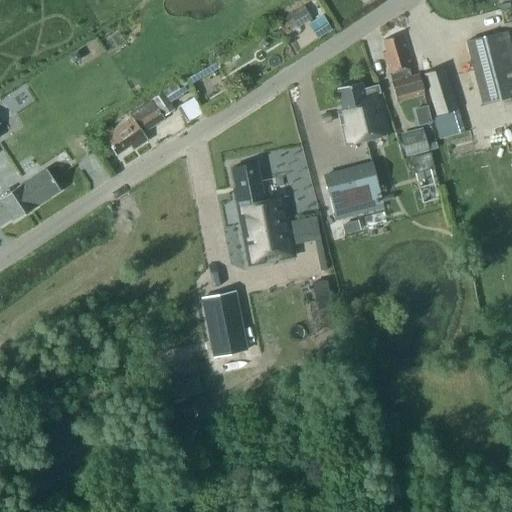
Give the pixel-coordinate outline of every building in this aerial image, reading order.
[(298,27),(311,19),(304,7),(291,15),(298,27)] [(323,16),(310,24),(319,38),(331,30),(323,16)] [(467,42),(483,104),(511,96),(511,79),(500,33),(467,42)] [(395,82),(391,83),(397,102),(424,93),(419,75),(411,77),(408,69),(413,68),(403,34),(382,40),(386,52),(382,53),(389,75),(393,74),(395,82)] [(423,74),(437,117),(457,110),(444,68),(423,74)] [(186,79),(176,85),(182,95),(192,89),(186,79)] [(337,112),(345,145),(389,134),(377,87),(363,90),(361,83),(337,89),(342,111),(337,112)] [(163,92),(170,103),(182,95),(176,85),(163,92)] [(132,118),(104,137),(116,155),(131,145),(134,149),(147,140),(140,131),(145,128),(146,130),(163,119),(162,117),(174,111),(162,93),(129,113),(132,118)] [(183,105),(192,120),(206,111),(197,96),(183,105)] [(417,109),(423,125),(436,121),(429,104),(417,109)] [(399,134),(406,157),(430,150),(423,127),(399,134)] [(324,176),(335,214),(381,202),(371,163),(324,176)] [(255,164),(232,169),(237,192),(234,193),(246,255),(283,247),(285,259),(295,257),(283,198),(268,201),(263,175),(258,176),(255,164)] [(0,226),(12,219),(14,221),(36,207),(35,206),(60,190),(46,169),(10,192),(8,189),(0,194),(0,226)] [(342,326),(332,279),(318,282),(322,302),(317,303),(322,330),(342,326)] [(203,298),(215,357),(244,351),(232,292),(203,298)]
